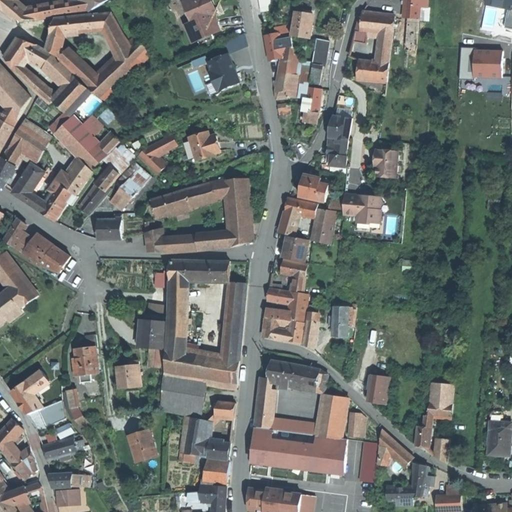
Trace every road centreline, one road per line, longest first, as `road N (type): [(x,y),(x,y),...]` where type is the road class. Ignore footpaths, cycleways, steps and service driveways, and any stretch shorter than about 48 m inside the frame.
road 1 (residential): [(511,485),(482,485),(423,458),(317,358),(253,343)]
road 2 (residential): [(0,196),(92,249),(267,255)]
road 3 (residential): [(279,180),(303,165),(320,139),(363,0)]
road 4 (residential): [(279,180),(249,0)]
road 5 (residential): [(238,511),(253,343)]
road 6 (residential): [(0,385),(27,422),(53,511)]
